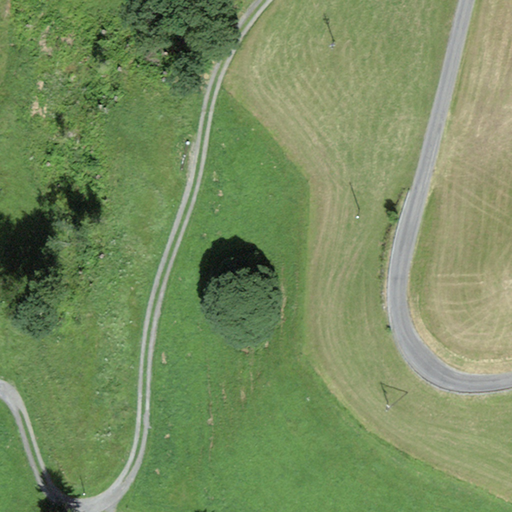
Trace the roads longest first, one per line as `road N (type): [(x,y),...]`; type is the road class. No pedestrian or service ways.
road 1 (track): [(0,390),(19,409),(53,497),(86,508),(115,494),(140,440),(151,330),(199,173),(215,89),(267,0)]
road 2 (unclassified): [(511,379),(449,379),(429,369),(410,349),(402,322),(398,284),(407,235),(467,0)]
